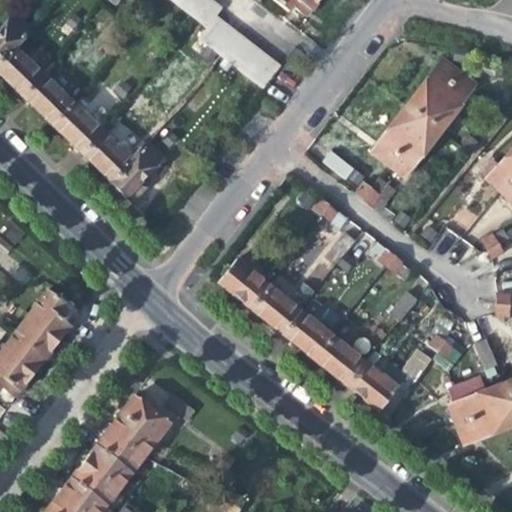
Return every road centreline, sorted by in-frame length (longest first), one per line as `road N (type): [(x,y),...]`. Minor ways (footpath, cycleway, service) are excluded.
road 1 (residential): [(147,300),(419,511)]
road 2 (residential): [(456,288),(272,150)]
road 3 (residential): [(0,470),(147,300)]
road 4 (residential): [(0,157),(147,300)]
road 5 (residential): [(272,150),(147,300)]
road 6 (residential): [(391,0),(272,150)]
